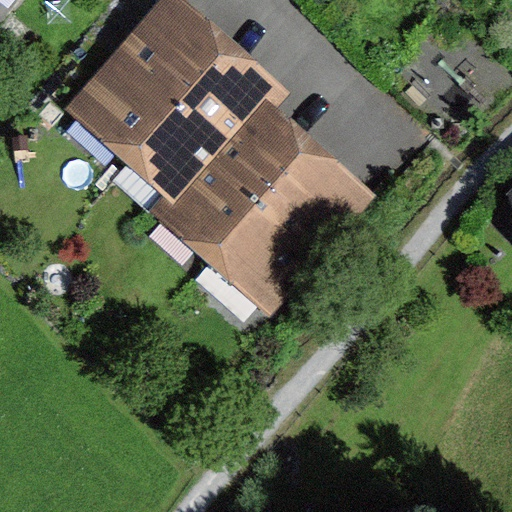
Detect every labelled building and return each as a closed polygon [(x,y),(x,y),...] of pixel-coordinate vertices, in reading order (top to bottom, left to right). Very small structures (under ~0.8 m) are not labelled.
[(231,43),(183,0),(160,0),(67,112),(124,162),(231,43)] [(488,0),(464,0),(477,12),(488,0)] [(278,85),(231,43),(124,162),(173,205),(266,100),(278,85)] [(316,145),(266,100),(173,205),(159,221),(210,265),(316,145)] [(374,196),(316,145),(210,265),(269,316),(374,196)] [(511,191),(498,206),(511,220),(511,191)]
